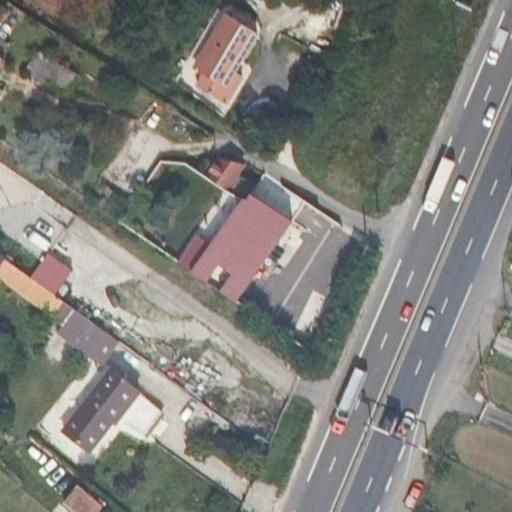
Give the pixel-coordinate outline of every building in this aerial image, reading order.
[(0,21),(8,9),(0,3),(0,21)] [(317,15),(299,5),(284,33),(302,43),(317,15)] [(26,12),(16,28),(44,47),(55,30),(26,12)] [(228,14),(196,69),(206,75),(199,86),(219,98),(258,32),(228,14)] [(38,77),(66,94),(77,75),(49,57),(38,77)] [(207,176),(217,183),(232,162),(220,158),(207,176)] [(217,183),(228,191),(245,166),(232,162),(217,183)] [(232,189),(247,199),(256,184),(241,174),(232,189)] [(237,303),(293,222),(253,194),(248,201),(245,199),(212,245),(200,237),(181,265),(237,303)] [(5,258),(0,264),(0,277),(3,279),(64,324),(57,332),(100,364),(118,340),(5,258)] [(110,370),(63,430),(91,451),(116,417),(120,420),(121,419),(146,435),(163,411),(110,370)] [(78,490),(72,496),(89,511),(94,506),(78,490)] [(61,511),(88,511),(89,511),(72,496),(59,510),(61,511)]
